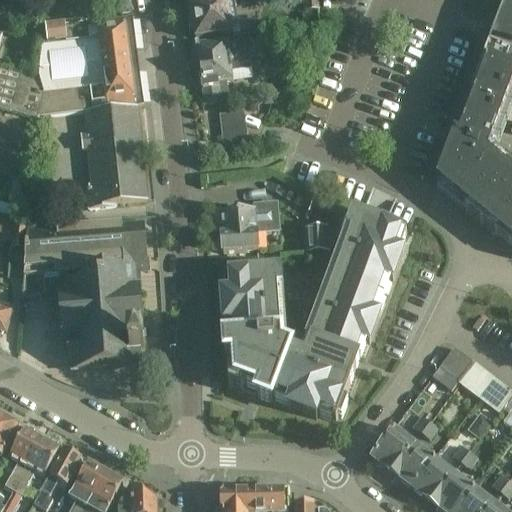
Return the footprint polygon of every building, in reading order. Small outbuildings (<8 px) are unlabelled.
[(234,0),(233,0),(227,1),(190,7),(191,19),(188,22),(189,29),(193,31),(195,43),(233,36),(231,26),(238,25),(234,0)] [(317,0),(302,0),(303,14),(318,13),(317,0)] [(451,146),(440,178),(511,237),(511,177),(487,157),(510,96),(511,97),(511,0),(506,0),(460,127),(465,128),(460,139),(454,137),(451,146)] [(144,109),(132,22),(86,24),(46,26),(42,49),(39,80),(45,82),(37,120),(84,115),(136,110),(136,109),(144,109)] [(196,47),(199,67),(251,59),(249,50),(229,53),(227,43),(196,47)] [(251,59),(199,67),(200,75),(198,77),(199,87),(202,88),(205,107),(221,105),(218,86),(233,84),(232,74),(251,71),(249,61),(251,60),(251,59)] [(0,70),(0,111),(24,118),(35,122),(37,120),(45,82),(39,80),(37,80),(35,80),(0,70)] [(115,121),(74,127),(74,131),(79,168),(81,168),(135,161),(137,161),(135,145),(131,145),(130,137),(117,139),(115,121)] [(246,131),(221,134),(223,157),(248,154),(246,131)] [(28,207),(32,169),(1,161),(0,164),(0,175),(14,180),(11,206),(28,207)] [(81,168),(79,168),(79,169),(85,216),(123,211),(120,188),(137,185),(136,178),(139,177),(137,161),(135,161),(81,168)] [(304,231),(306,255),(329,254),(341,231),(349,215),(315,199),(308,215),(309,216),(307,219),(308,231),(304,231)] [(223,239),(221,239),(222,256),(258,254),(257,236),(270,235),(268,206),(254,207),(254,215),(222,218),(223,239)] [(222,295),(221,295),(223,326),(224,326),(224,325),(227,325),(229,343),(225,343),(226,359),(230,358),(231,372),(227,373),(228,389),(243,395),(244,394),(243,394),(244,391),(249,393),(258,396),(257,400),(271,405),(273,402),(290,408),(289,411),(288,411),(316,422),(317,421),(316,421),(317,418),(336,425),(338,420),(342,421),(348,404),(344,403),(356,371),(359,362),(366,344),(369,345),(368,346),(369,347),(381,316),(380,315),(379,316),(377,315),(389,282),(392,283),(391,284),(392,285),(404,254),(403,254),(402,255),(400,254),(407,235),(401,233),(402,229),(387,224),(386,223),(384,227),(362,219),(361,218),(353,215),(352,215),(346,231),(352,233),(305,358),(281,349),(277,289),(282,289),(281,271),(247,274),(247,270),(229,271),(229,275),(223,276),(224,287),(225,296),(222,296),(222,295)] [(12,226),(10,251),(25,252),(27,227),(12,226)] [(28,229),(26,252),(22,300),(43,298),(43,299),(45,299),(45,297),(57,297),(57,299),(58,299),(61,344),(61,347),(66,347),(68,364),(67,364),(68,367),(73,367),(73,375),(77,374),(76,374),(134,369),(134,370),(137,370),(137,362),(141,361),(141,355),(144,355),(143,341),(145,340),(144,337),(141,293),(141,290),(140,290),(139,272),(146,271),(147,275),(148,275),(144,229),(145,229),(145,227),(46,236),(46,228),(28,229)] [(0,336),(1,337),(4,335),(5,335),(11,318),(14,308),(0,303),(0,336)] [(4,416),(0,423),(0,458),(2,460),(21,426),(20,425),(19,422),(14,419),(11,420),(4,416)] [(413,432),(421,438),(430,427),(422,420),(413,432)] [(430,427),(421,438),(430,444),(438,433),(430,427)] [(19,465),(5,489),(13,493),(44,438),(37,435),(39,432),(31,428),(29,430),(27,429),(10,460),(19,465)] [(383,470),(391,477),(414,448),(393,432),(371,462),(373,463),(373,464),(375,468),(378,470),(382,471),(383,470)] [(44,438),(13,493),(22,498),(35,475),(45,480),(63,449),(61,448),(62,445),(54,440),(53,443),(44,438)] [(66,450),(34,508),(40,511),(48,511),(53,504),(49,501),(58,485),(67,490),(83,460),(77,457),(79,454),(69,448),(67,451),(66,450)] [(411,492),(434,462),(414,448),(391,477),(411,492)] [(461,449),(452,460),(461,467),(470,456),(469,455),(461,449)] [(470,456),(461,467),(470,474),(479,463),(470,456)] [(431,507),(453,477),(434,462),(411,492),(431,507)] [(85,511),(107,473),(90,464),(71,499),(78,503),(73,511),(85,511)] [(107,473),(85,511),(109,511),(125,483),(107,473)] [(437,511),(457,511),(473,492),(453,477),(431,507),(437,511)] [(500,479),(492,490),(500,497),(509,486),(500,479)] [(511,488),(509,486),(500,497),(509,504),(511,499),(511,488)] [(132,487),(118,511),(156,511),(156,500),(156,497),(149,493),(146,495),(132,487)] [(488,511),(492,507),(473,492),(457,511),(488,511)] [(223,494),(220,498),(220,511),(288,511),(288,493),(223,494)]
